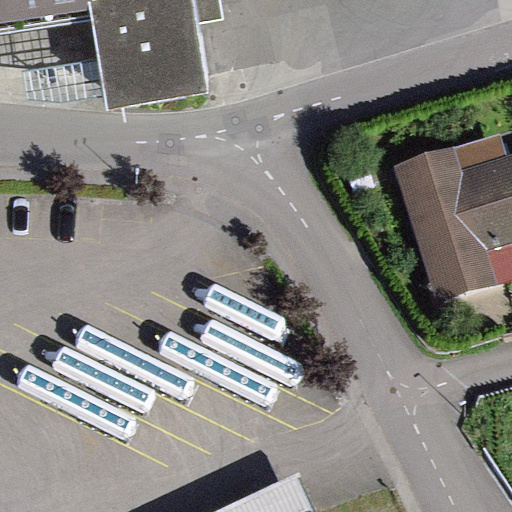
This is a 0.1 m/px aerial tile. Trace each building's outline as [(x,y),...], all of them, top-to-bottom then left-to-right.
[(82,0),(98,92),(199,75),(186,0),(82,0)] [(511,160),(455,177),(479,259),(511,249),(511,160)] [(465,318),(497,312),(493,291),(461,297),(465,318)] [(235,349),(234,356),(169,345),(159,398),(261,417),(268,381),(313,389),(317,364),(235,349)] [(309,511),(291,474),(208,511),(309,511)]
